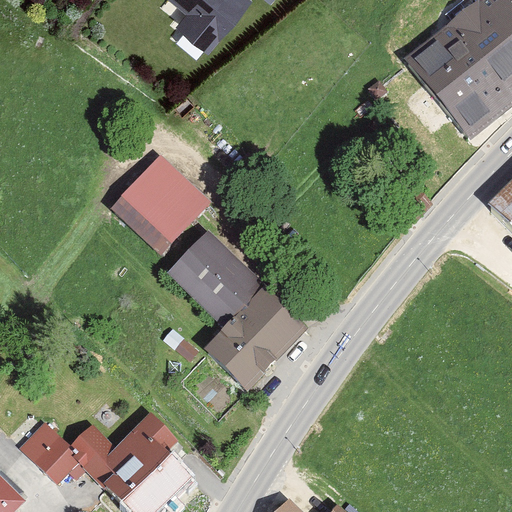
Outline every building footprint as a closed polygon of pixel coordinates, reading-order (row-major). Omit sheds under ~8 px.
[(253,1),(251,0),(168,0),(189,18),(179,30),(209,54),(253,1)] [(473,147),(511,114),(511,10),(503,0),(485,0),(406,66),(473,147)] [(112,217),(162,261),(210,207),(160,163),(112,217)] [(511,191),(491,214),(511,233),(511,191)] [(168,282),(226,339),(207,360),(249,400),(309,336),(210,240),(168,282)] [(168,511),(193,485),(174,467),(188,453),(152,418),(117,454),(94,430),(71,452),(45,425),(17,453),(54,492),(78,469),(121,511),(168,511)] [(0,511),(22,511),(27,507),(0,481),(0,511)]
